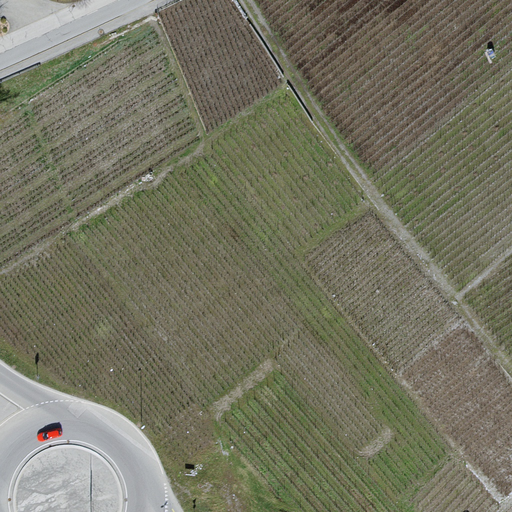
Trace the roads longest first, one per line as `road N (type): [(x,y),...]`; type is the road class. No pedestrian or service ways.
road 1 (unclassified): [(0,59),(126,0)]
road 2 (primary): [(147,501),(142,473),(122,442),(89,423),(62,421)]
